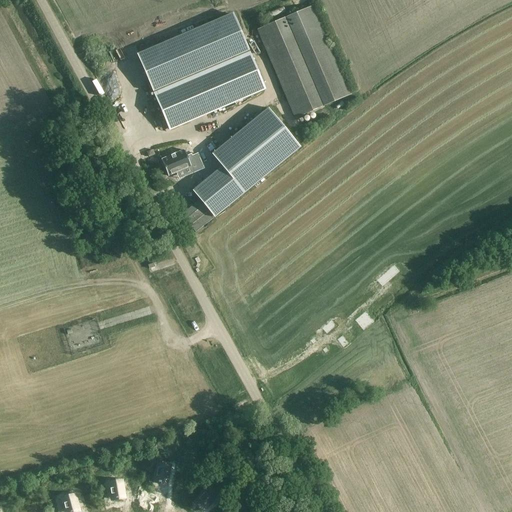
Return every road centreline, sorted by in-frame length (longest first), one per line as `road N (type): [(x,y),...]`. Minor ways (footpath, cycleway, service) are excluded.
road 1 (track): [(318,511),(40,0)]
road 2 (unknown): [(217,325),(185,341),(184,357),(248,502),(301,479)]
